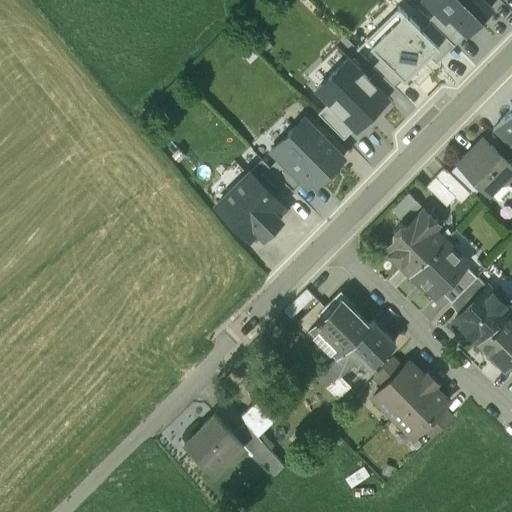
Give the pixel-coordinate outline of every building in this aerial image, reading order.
[(477,23),(491,9),(487,5),(481,0),(424,0),(437,12),(445,20),(449,17),(463,31),(463,30),(474,19),(477,23)] [(428,57),(438,47),(422,30),(398,7),(376,30),(382,35),(370,47),(381,58),(401,78),(404,81),(419,67),(416,64),(426,54),(428,57)] [(430,22),(454,46),(467,33),(463,30),(463,31),(449,17),(445,20),(437,12),(428,20),(430,22)] [(438,47),(428,57),(436,64),(454,46),(430,22),(422,30),(438,47)] [(387,98),(347,58),(316,89),(329,102),(354,127),(356,129),(387,98)] [(401,78),(381,58),(372,66),(392,86),(401,78)] [(354,127),(329,102),(317,113),(343,139),(354,127)] [(511,134),(511,103),(506,104),(507,112),(498,121),(511,134)] [(343,156),(304,117),(270,151),(278,158),(300,181),(306,176),(312,182),(315,185),(343,156)] [(508,145),(511,140),(511,134),(498,121),(491,128),(508,145)] [(479,186),(487,194),(489,193),(497,200),(502,199),(510,192),(510,186),(504,181),(511,172),(511,171),(511,168),(492,149),(492,146),(489,143),(487,144),(481,138),(456,163),(479,186)] [(300,181),(278,158),(269,167),(287,184),(292,190),(300,181)] [(287,184),(269,167),(261,159),(249,171),(275,196),(287,184)] [(479,186),(456,163),(448,172),(469,192),(471,194),(479,186)] [(469,192),(448,172),(443,167),(425,185),(445,205),(453,197),(459,202),(469,192)] [(249,171),(216,205),(249,238),(257,229),(264,236),(281,219),(274,213),(283,204),(275,196),(249,171)] [(312,182),(306,176),(300,181),(307,187),(312,182)] [(409,274),(444,238),(432,227),(436,223),(422,209),(406,225),(404,223),(399,223),(393,228),(393,234),(395,236),(383,249),(409,274)] [(467,261),(444,238),(409,274),(418,284),(420,282),(434,294),(439,289),(464,263),(467,261)] [(439,289),(450,300),(475,274),(464,263),(439,289)] [(450,300),(460,310),(486,285),(475,274),(450,300)] [(477,341),(502,315),(509,308),(503,302),(504,295),(495,287),(487,286),(486,285),(460,310),(453,317),(477,341)] [(340,296),(328,308),(310,326),(310,327),(320,337),(324,333),(341,350),(349,343),(368,324),(340,296)] [(319,299),(298,319),(308,329),(310,327),(310,326),(328,308),(319,299)] [(511,356),(511,324),(502,315),(477,341),(503,366),(504,365),(511,356)] [(373,319),(368,324),(349,343),(357,350),(354,353),(364,363),(366,360),(369,363),(394,339),(373,319)] [(349,343),(341,350),(315,376),(325,386),(339,373),(341,375),(354,362),(359,367),(364,363),(354,353),(357,350),(349,343)] [(373,374),(382,384),(402,365),(392,355),(373,374)] [(382,384),(372,394),(412,434),(422,425),(441,405),(447,399),(433,385),(437,381),(426,370),(422,374),(407,359),(402,365),(382,384)] [(325,386),(337,397),(350,384),(341,375),(339,373),(325,386)] [(441,405),(422,425),(432,435),(451,415),(441,405)] [(236,433),(215,413),(185,442),(213,471),(243,442),(244,441),(236,433)] [(246,421),(236,433),(244,441),(243,442),(251,450),(253,449),(275,472),(283,463),(246,421)]
